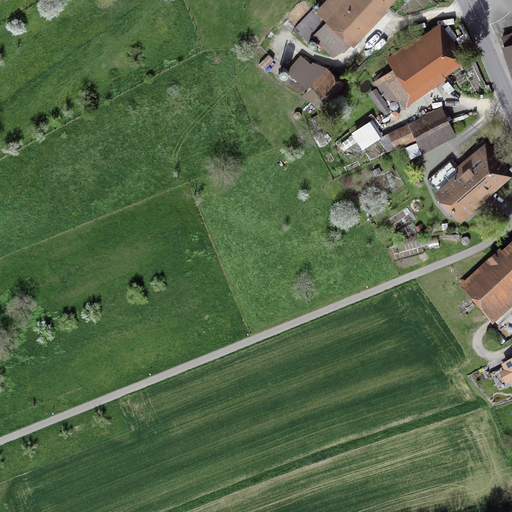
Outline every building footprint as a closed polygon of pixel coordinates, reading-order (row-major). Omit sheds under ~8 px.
[(394,0),(324,0),(315,10),(353,46),(388,9),(387,8),(394,0)] [(466,61),(441,22),(386,58),(393,67),(370,82),(374,88),(368,92),(384,115),(391,109),(389,106),(399,100),(404,108),(446,78),(445,76),(466,61)] [(511,66),(511,42),(501,46),(508,68),(511,66)] [(311,63),(301,54),(285,71),(307,89),(301,95),(322,110),(344,81),(326,66),(313,61),(311,63)] [(415,140),(450,123),(442,107),(388,133),(396,149),(415,140)] [(381,136),(370,120),(351,132),(362,148),(381,136)] [(450,123),(415,140),(422,153),(456,136),(450,123)] [(511,176),(511,170),(486,140),(455,167),(459,171),(435,192),(461,222),(511,176)] [(458,233),(442,236),(445,247),(461,243),(458,233)] [(511,307),(511,243),(465,287),(497,322),(511,307)]
